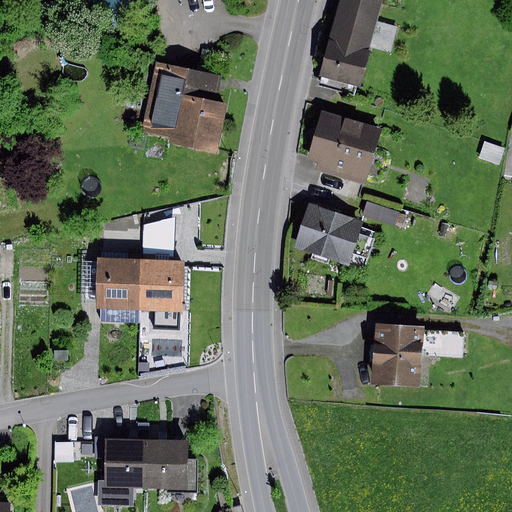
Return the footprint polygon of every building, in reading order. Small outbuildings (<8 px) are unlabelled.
[(380,0),(335,0),(317,72),(359,82),(368,47),(390,53),(396,28),(374,22),(380,0)] [(229,80),(157,66),(143,134),(168,139),(167,145),(214,154),(229,80)] [(381,128),(320,110),(306,159),(317,162),(314,170),(365,185),(381,128)] [(503,149),(484,142),(478,159),(498,165),(503,149)] [(398,211),(366,202),(361,217),(393,226),(398,211)] [(361,222),(308,204),(293,247),(346,265),(361,222)] [(13,250),(0,249),(0,276),(13,277),(13,250)] [(139,312),(141,262),(96,260),(95,266),(94,305),(94,308),(100,308),(99,322),(139,323),(139,312)] [(182,263),(141,262),(139,312),(180,313),(182,263)] [(94,305),(95,266),(82,266),(80,304),(94,305)] [(421,328),(373,325),(369,381),(418,384),(420,355),(421,332),(421,328)] [(462,334),(421,332),(420,355),(461,357),(462,334)] [(68,351),(55,351),(55,360),(68,361),(68,351)] [(133,441),(104,441),(104,482),(97,482),(97,506),(132,506),(132,487),(148,488),(148,442),(133,441)] [(164,442),(148,442),(148,488),(185,488),(186,442),(164,442)] [(72,443),(55,443),(55,462),(72,462),(72,443)]
